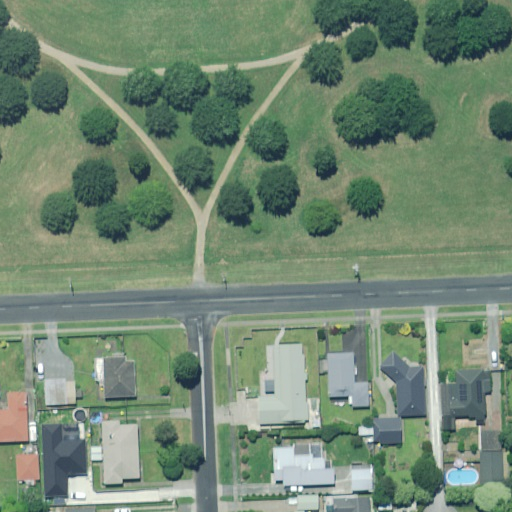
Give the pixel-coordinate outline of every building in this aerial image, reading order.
[(304,366),(304,344),(274,345),(275,396),(259,397),(259,423),(305,423),(304,366)] [(409,364),(393,350),(381,365),(397,383),(398,415),(425,415),(424,364),(409,364)] [(356,383),(355,353),(329,354),(330,397),(351,396),(351,406),(370,406),(369,383),(356,383)] [(94,357),(95,380),(100,380),(100,386),(105,386),(105,397),(136,396),(135,357),(94,357)] [(484,394),(493,393),(493,377),(484,377),(484,369),(456,369),(456,371),(441,372),(442,429),(455,429),(454,416),(475,416),(475,424),(485,424),(484,394)] [(84,397),(84,385),(77,385),(77,380),(47,380),(47,404),(77,404),(77,397),(84,397)] [(0,441),(29,440),(27,392),(8,393),(8,409),(0,409),(0,441)] [(88,429),(87,412),(66,412),(66,429),(88,429)] [(399,442),(398,417),(374,419),(375,443),(399,442)] [(120,421),(102,421),(105,483),(123,483),(123,478),(140,477),(137,424),(120,425),(120,421)] [(345,467),(334,467),(334,458),(327,458),(327,442),(295,442),(295,448),(274,447),(273,481),(282,481),(282,485),(345,486),(345,467)] [(509,483),(509,452),(481,452),(481,484),(509,483)] [(39,480),(38,455),(17,455),(17,481),(39,480)] [(374,489),(374,464),(351,465),(352,490),(374,489)] [(321,509),(320,495),(299,495),(299,509),(321,509)] [(370,511),(370,497),(334,498),(334,511),(370,511)]
